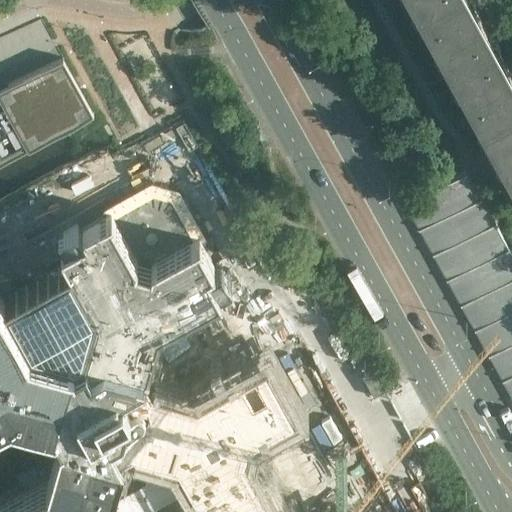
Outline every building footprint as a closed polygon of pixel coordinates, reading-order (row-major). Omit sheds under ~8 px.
[(511,0),(406,0),(411,7),(418,3),(425,16),(421,18),(434,42),(438,40),(445,53),(438,56),(453,84),(460,80),(467,93),(463,95),(476,119),(480,116),(487,129),(480,133),(496,162),(498,167),(504,171),(511,184),(511,0)] [(0,164),(69,126),(93,113),(82,92),(75,79),(63,58),(0,88),(0,164)] [(75,164),(82,176),(105,162),(98,150),(75,164)] [(511,251),(466,169),(404,203),(511,397),(511,251)] [(305,511),(301,511),(298,511),(159,511),(151,497),(170,487),(167,481),(168,480),(169,479),(170,478),(170,477),(170,476),(170,475),(170,473),(170,472),(169,471),(169,470),(167,469),(166,468),(165,468),(163,467),(161,467),(159,468),(153,456),(154,455),(155,454),(155,453),(156,452),(156,451),(156,449),(156,448),(156,447),(155,446),(154,445),(154,444),(152,443),(151,442),(150,442),(148,442),(146,442),(145,443),(133,421),(125,425),(127,415),(145,406),(146,400),(143,395),(138,393),(134,395),(128,383),(142,374),(142,375),(148,372),(161,329),(203,305),(223,294),(221,290),(233,284),(221,263),(216,266),(199,236),(194,239),(176,205),(169,209),(167,208),(167,207),(167,206),(167,204),(166,202),(165,201),(163,200),(162,199),(160,199),(159,199),(157,199),(156,200),(154,201),(154,202),(153,204),(150,203),(147,197),(146,197),(145,196),(113,214),(112,211),(81,227),(77,222),(57,233),(63,245),(60,247),(94,310),(82,353),(83,356),(74,361),(73,359),(29,346),(0,292),(0,416),(11,410),(55,424),(62,436),(51,474),(0,502),(0,511),(305,511)]
